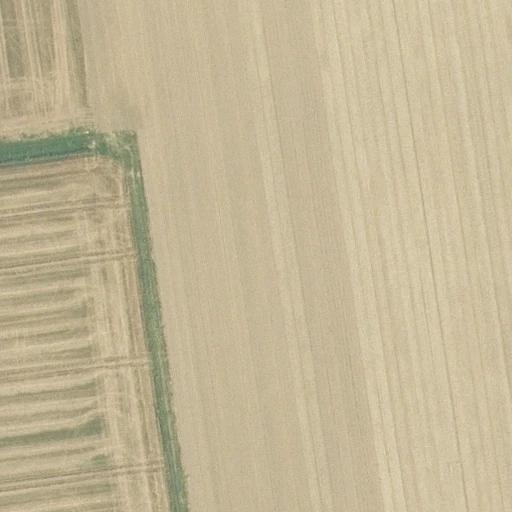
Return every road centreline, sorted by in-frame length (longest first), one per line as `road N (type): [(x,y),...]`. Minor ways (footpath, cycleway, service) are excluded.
road 1 (track): [(180,511),(122,147),(0,163)]
road 2 (track): [(122,147),(511,96)]
